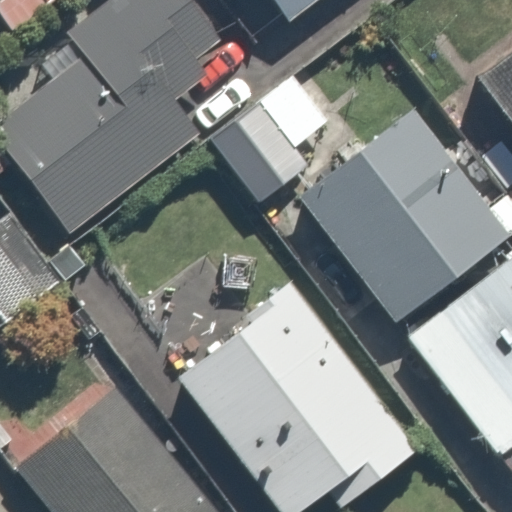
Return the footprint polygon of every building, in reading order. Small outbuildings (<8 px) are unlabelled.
[(71,60),(0,114),(0,146),(53,215),(231,78),(170,0),(77,0),(45,25),(71,60)] [(0,0),(0,25),(31,0),(0,0)] [(257,0),(265,10),(280,0),(257,0)] [(511,23),(442,77),(511,168),(511,23)] [(242,199),(346,131),(302,63),(197,132),(242,199)] [(401,104),(278,193),(372,322),(495,233),(401,104)] [(0,306),(47,270),(3,213),(0,216),(0,306)] [(511,255),(407,330),(511,477),(511,255)] [(276,272),(153,370),(265,511),(266,511),(307,480),(326,504),(408,438),(276,272)] [(198,511),(97,383),(27,438),(0,403),(0,468),(34,511),(198,511)]
